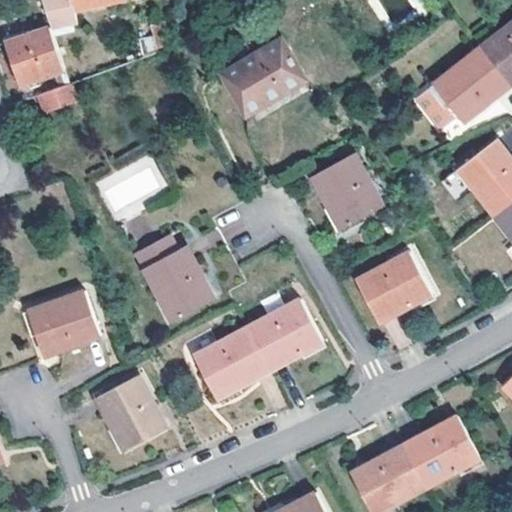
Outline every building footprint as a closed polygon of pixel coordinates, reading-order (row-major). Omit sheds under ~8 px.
[(41,0),(51,28),(77,23),(75,11),(127,0),(126,0),(41,0)] [(22,30),(24,37),(34,34),(31,26),(22,30)] [(65,70),(51,28),(34,34),(24,37),(7,42),(23,85),(24,85),(38,80),(56,73),(65,70)] [(511,84),(511,29),(508,33),(505,28),(480,48),(510,86),(511,84)] [(308,85),(281,40),(221,74),(247,119),(308,85)] [(456,118),(459,121),(478,105),(482,109),(510,86),(480,48),(414,100),(439,132),(456,118)] [(65,70),(56,73),(61,86),(69,83),(65,70)] [(38,80),(24,85),(27,92),(40,87),(38,80)] [(61,86),(40,94),(47,111),(67,104),(61,86)] [(478,105),(459,121),(462,125),(482,109),(478,105)] [(511,159),(497,141),(492,144),(508,163),(511,160),(511,159)] [(459,171),(495,216),(511,202),(511,160),(508,163),(492,144),(459,171)] [(153,155),(95,178),(113,224),(144,212),(139,200),(167,189),(153,155)] [(340,235),(378,215),(365,192),(369,190),(353,159),(311,181),(340,235)] [(365,192),(378,215),(382,213),(369,190),(365,192)] [(511,202),(495,216),(511,237),(511,202)] [(141,252),(143,255),(151,251),(176,238),(174,234),(141,252)] [(180,322),(216,302),(204,279),(208,277),(191,246),(183,251),(176,238),(151,251),(143,255),(150,269),(180,322)] [(411,254),(390,266),(392,270),(414,258),(411,254)] [(435,295),(414,258),(392,270),(390,266),(359,282),(382,325),(435,295)] [(204,279),(216,302),(221,299),(208,277),(204,279)] [(34,314),(46,353),(73,345),(74,349),(108,338),(92,293),(34,314)] [(301,302),(278,315),(281,320),(304,307),(301,302)] [(325,343),(304,307),(281,320),(278,315),(251,331),(273,373),(325,343)] [(251,331),(218,350),(221,354),(199,366),(219,404),(273,373),(251,331)] [(73,345),(46,353),(48,358),(54,356),(74,349),(73,345)] [(218,350),(196,362),(199,366),(221,354),(218,350)] [(129,456),(166,437),(153,414),(159,411),(143,381),(102,402),(129,456)] [(153,414),(166,437),(171,435),(159,411),(153,414)] [(459,420),(437,433),(440,437),(462,425),(459,420)] [(483,463),(462,425),(440,437),(437,433),(407,449),(430,491),(483,463)] [(407,449),(376,466),(379,471),(356,484),(371,511),(392,511),(430,491),(407,449)] [(353,479),(356,484),(379,471),(376,466),(353,479)] [(328,511),(321,498),(294,511),(328,511)]
